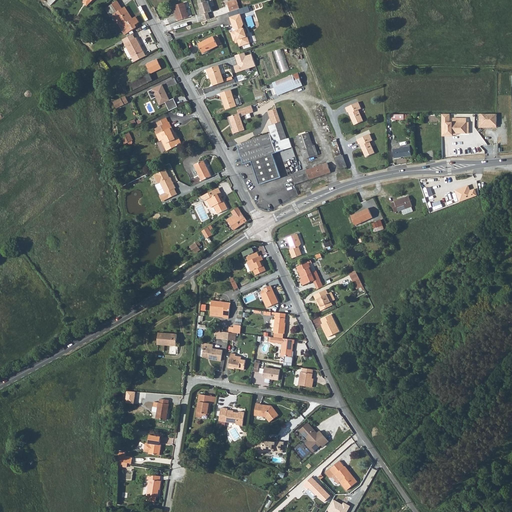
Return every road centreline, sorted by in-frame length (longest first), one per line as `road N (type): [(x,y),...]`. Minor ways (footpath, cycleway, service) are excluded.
road 1 (secondary): [(260,226),(115,322),(0,385)]
road 2 (residential): [(339,401),(192,383),(166,511)]
road 3 (unclassified): [(260,226),(140,0)]
road 4 (unclassified): [(260,226),(339,401)]
road 5 (unclassified): [(339,401),(416,511)]
road 6 (unknown): [(218,145),(256,130),(277,100),(326,103)]
